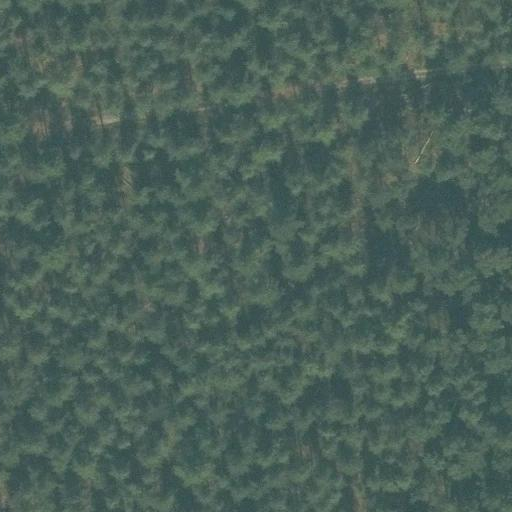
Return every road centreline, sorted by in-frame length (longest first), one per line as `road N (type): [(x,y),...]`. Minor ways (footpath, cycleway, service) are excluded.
road 1 (track): [(511,66),(371,77),(0,136)]
road 2 (track): [(134,0),(37,130),(0,364)]
